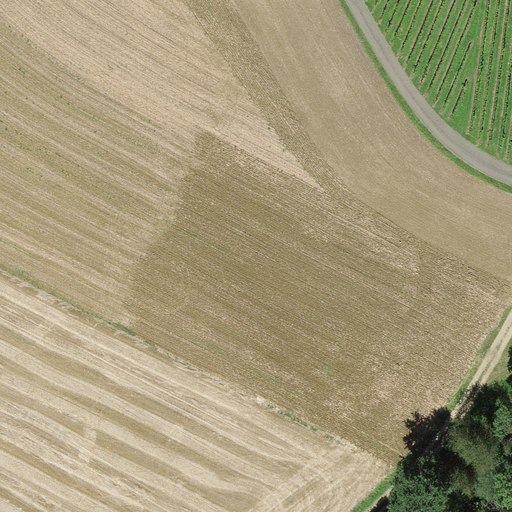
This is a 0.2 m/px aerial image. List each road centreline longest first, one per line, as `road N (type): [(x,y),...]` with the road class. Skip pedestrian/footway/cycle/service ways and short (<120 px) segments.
road 1 (track): [(348,0),(396,81),(447,140),(511,180)]
road 2 (track): [(375,511),(440,444),(511,317)]
